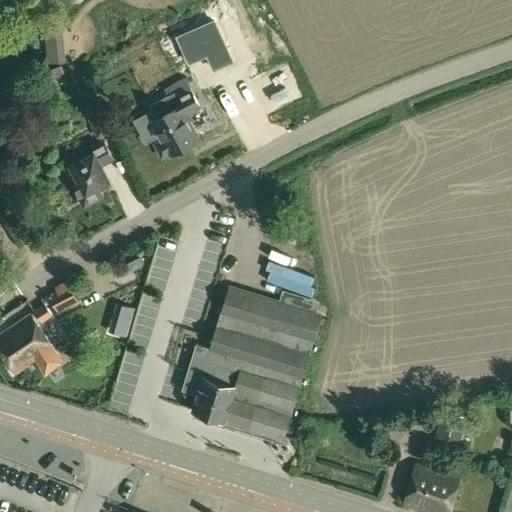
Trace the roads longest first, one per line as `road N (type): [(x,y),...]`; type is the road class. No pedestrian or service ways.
road 1 (unclassified): [(0,300),(276,149),(511,49)]
road 2 (primary): [(352,511),(17,403)]
